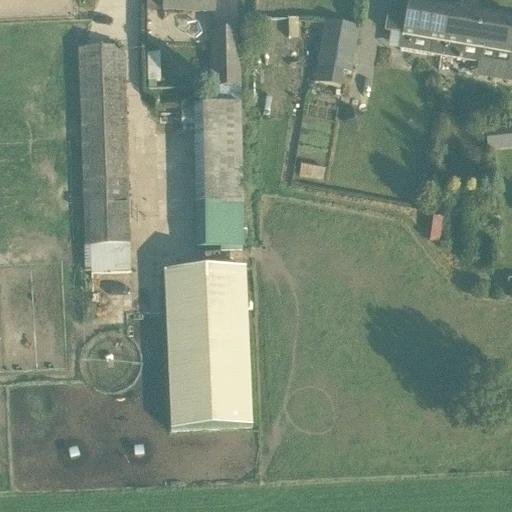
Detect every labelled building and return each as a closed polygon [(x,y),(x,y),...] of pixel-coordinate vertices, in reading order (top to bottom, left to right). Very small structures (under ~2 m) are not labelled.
[(163,0),(163,12),(213,15),(213,0),(163,0)] [(390,0),(384,34),(401,37),(399,52),(429,57),(440,59),(443,44),(445,45),(452,9),(407,1),(407,3),(390,0)] [(443,44),(440,59),(453,61),(479,65),(479,61),(508,67),(510,56),(511,42),(511,19),(462,11),(452,9),(445,45),(443,44)] [(324,23),(316,68),(350,74),(358,29),(324,23)] [(212,90),(237,89),(236,32),(211,33),(212,90)] [(84,248),(127,247),(122,51),(79,52),(84,248)] [(242,252),(240,107),(193,107),(195,253),(242,252)] [(488,153),(511,149),(511,127),(485,131),(488,153)] [(228,258),(203,259),(204,272),(229,271),(228,258)] [(204,272),(163,274),(170,433),(250,429),(243,270),(229,271),(204,272)]
